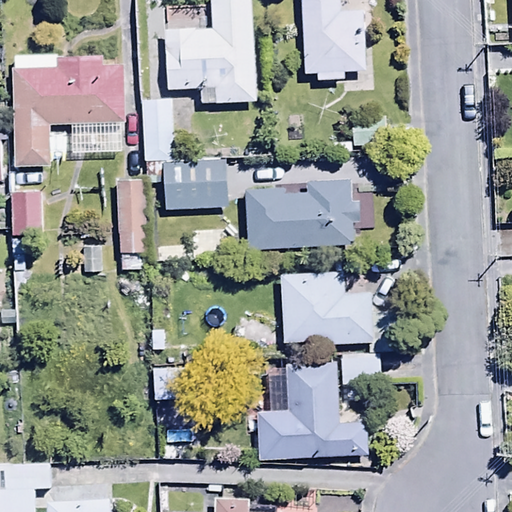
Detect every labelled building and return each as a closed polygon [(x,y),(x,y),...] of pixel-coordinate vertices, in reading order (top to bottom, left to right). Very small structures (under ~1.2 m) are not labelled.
[(256,103),(251,0),(211,0),(212,28),(166,30),(169,92),(200,90),(201,105),(256,103)] [(340,0),(301,0),(305,75),(317,74),(318,81),(343,80),(343,73),(364,72),(361,13),(342,14),(340,0)] [(105,57),(15,56),(13,168),(50,168),(50,125),(71,125),(71,152),(122,152),(122,122),(124,122),(124,65),(105,65),(105,57)] [(385,115),(351,117),(353,149),(387,146),(385,115)] [(165,148),(166,192),(226,191),(226,147),(165,148)] [(140,161),(114,162),(119,246),(146,244),(140,161)] [(42,174),(9,174),(10,232),(44,231),(42,174)] [(244,191),(246,248),(352,243),(351,232),(372,231),(370,196),(351,197),(350,182),(308,184),(308,188),(244,191)] [(223,231),(198,230),(197,259),(222,259),(223,231)] [(332,341),(332,345),(369,345),(369,354),(396,354),(395,310),(372,311),(371,293),(345,293),(345,274),(282,275),(283,342),(332,341)] [(185,351),(152,352),(152,385),(185,384),(185,351)] [(381,358),(341,360),(342,387),(382,386),(381,358)] [(258,411),(259,461),(370,457),(368,421),(341,422),(339,364),(286,365),(288,410),(258,411)] [(51,465),(0,465),(0,511),(34,511),(35,492),(51,491),(51,465)] [(250,500),(216,497),(215,511),(265,511),(250,511),(250,500)] [(47,504),(47,511),(111,511),(110,501),(47,504)]
